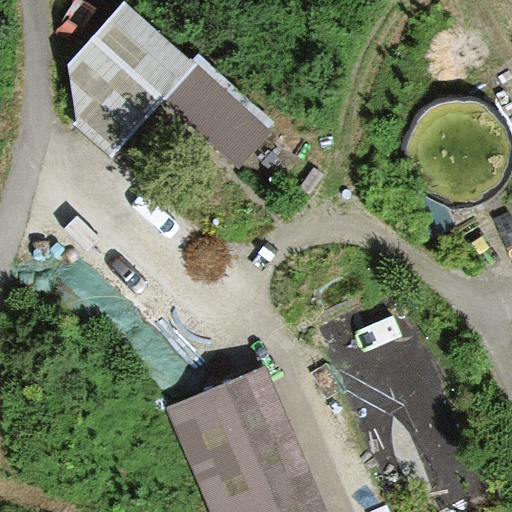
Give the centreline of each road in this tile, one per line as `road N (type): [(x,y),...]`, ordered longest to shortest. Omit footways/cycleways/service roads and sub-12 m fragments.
road 1 (track): [(35,0),(40,95),(25,172),(130,264),(207,300),(293,374),(349,499)]
road 2 (track): [(207,300),(307,231),(361,229),(493,314),(511,360)]
